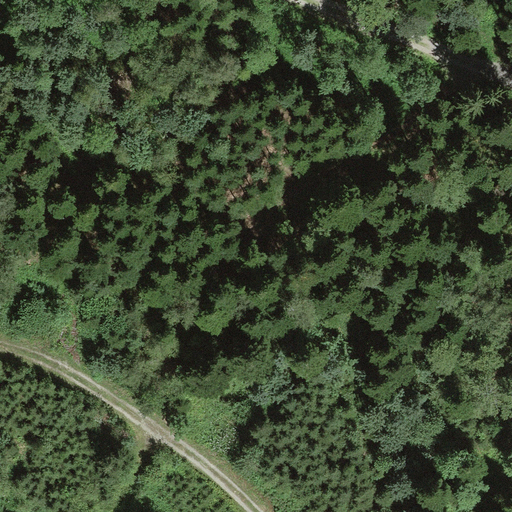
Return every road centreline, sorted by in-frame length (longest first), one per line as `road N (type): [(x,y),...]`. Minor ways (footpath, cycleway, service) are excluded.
road 1 (track): [(257,511),(196,458),(62,369),(0,348)]
road 2 (track): [(511,79),(296,0)]
